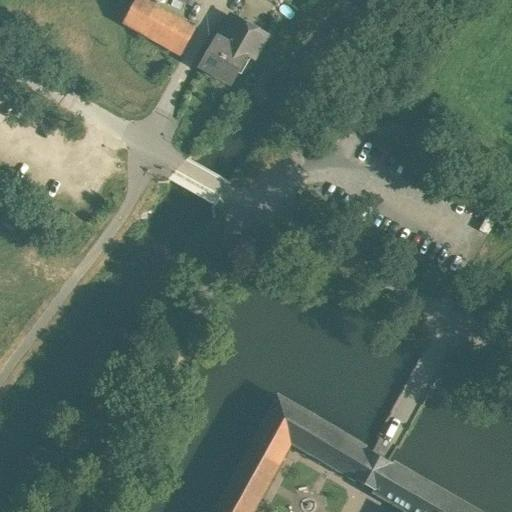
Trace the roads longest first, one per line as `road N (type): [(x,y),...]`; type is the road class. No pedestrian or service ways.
road 1 (track): [(164,159),(0,381)]
road 2 (track): [(252,206),(424,0)]
